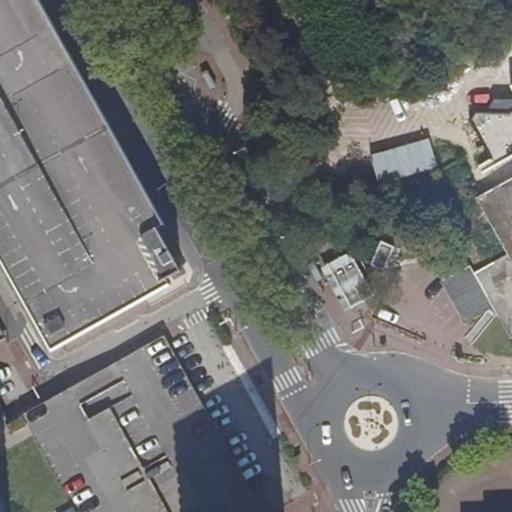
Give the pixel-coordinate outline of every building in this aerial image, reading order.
[(0,0),(0,258),(40,330),(49,346),(177,275),(189,268),(51,21),(39,0),(0,0)] [(511,102),(496,102),(488,117),(511,119),(511,102)] [(482,137),(497,165),(498,166),(511,157),(511,119),(488,117),(480,116),(474,123),(479,132),(482,132),(482,137)] [(503,317),(511,332),(511,331),(511,182),(494,193),(482,199),(511,253),(511,255),(476,277),(471,269),(448,283),(467,315),(488,304),(495,311),(496,312),(499,310),(503,317)] [(379,240),(369,265),(383,271),(393,246),(379,240)] [(349,251),(319,266),(342,312),(372,297),(349,251)] [(262,511),(164,333),(162,331),(6,419),(0,421),(0,511),(262,511)]
